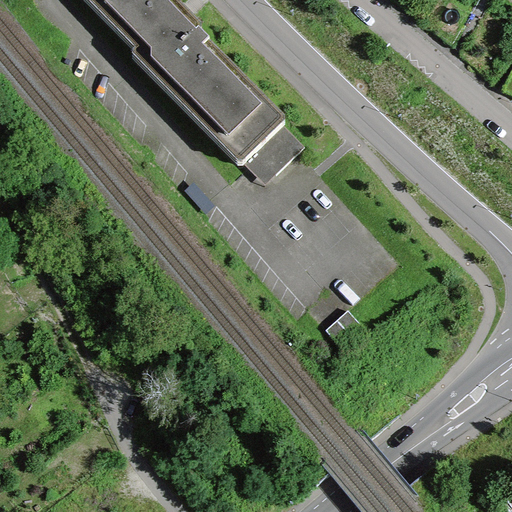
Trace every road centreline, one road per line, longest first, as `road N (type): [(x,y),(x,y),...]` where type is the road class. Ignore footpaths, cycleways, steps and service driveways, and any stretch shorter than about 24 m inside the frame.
road 1 (residential): [(511,252),(245,0)]
road 2 (primary): [(511,355),(335,511)]
road 3 (residential): [(357,0),(511,128)]
